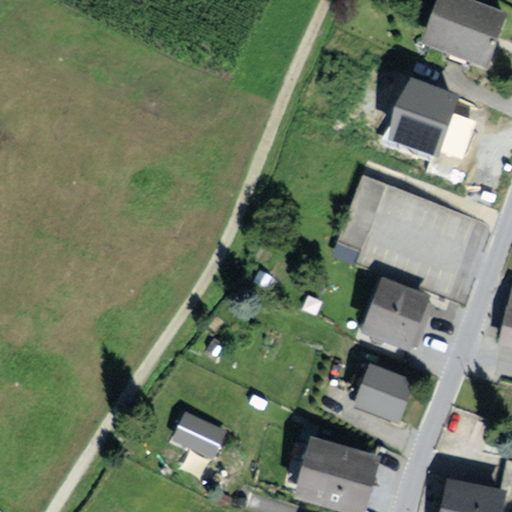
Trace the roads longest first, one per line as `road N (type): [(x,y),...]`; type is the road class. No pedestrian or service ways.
road 1 (track): [(327,0),(230,237),(59,511)]
road 2 (unclassified): [(511,221),(405,511)]
